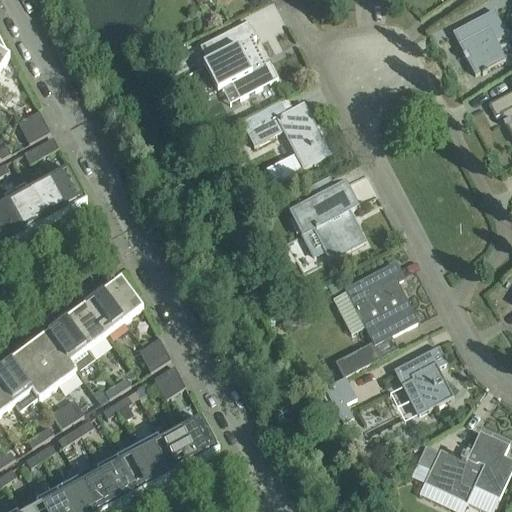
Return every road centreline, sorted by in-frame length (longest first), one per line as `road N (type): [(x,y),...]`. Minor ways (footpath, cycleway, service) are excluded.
road 1 (residential): [(449,297),(338,80),(335,64),(344,50),(388,46),(419,72),(502,224),(502,249),(474,277)]
road 2 (residential): [(286,511),(118,198)]
road 3 (residential): [(118,198),(12,0)]
